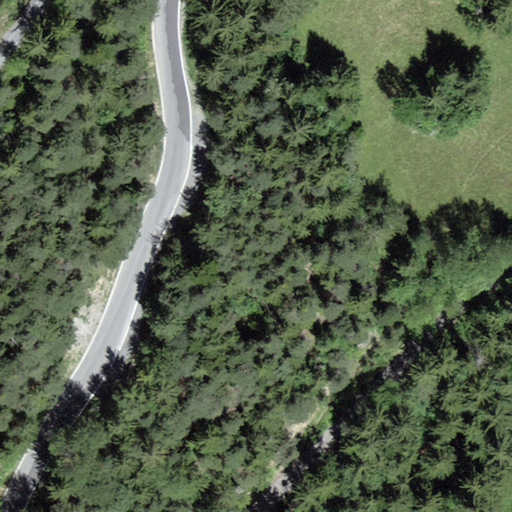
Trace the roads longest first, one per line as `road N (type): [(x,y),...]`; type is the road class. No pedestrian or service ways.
road 1 (unclassified): [(8,511),(91,372),(173,169),(177,120),(165,0)]
road 2 (unclassified): [(511,304),(395,377),(318,451),(275,511)]
